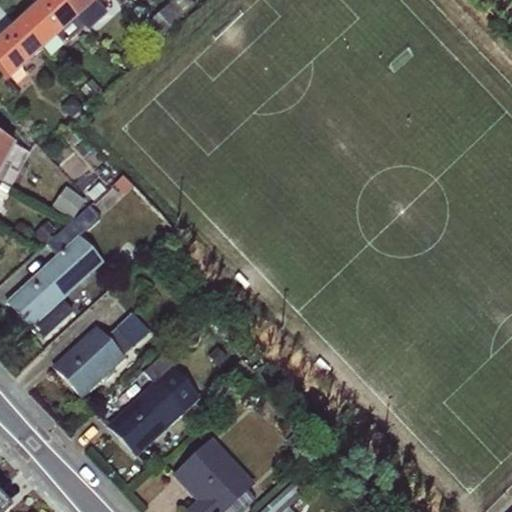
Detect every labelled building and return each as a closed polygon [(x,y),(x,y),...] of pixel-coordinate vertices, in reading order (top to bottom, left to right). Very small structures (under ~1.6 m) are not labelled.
[(76,20),(57,0),(40,0),(15,23),(41,51),(76,20)] [(97,0),(57,0),(76,20),(97,0)] [(41,51),(15,23),(0,36),(0,75),(7,82),(41,51)] [(0,171),(13,147),(0,139),(0,171)] [(99,219),(88,207),(44,245),(54,256),(2,304),(28,333),(42,341),(74,310),(65,299),(102,265),(78,238),(99,219)] [(93,328),(49,369),(78,401),(148,334),(129,315),(104,338),(93,328)] [(182,415),(153,383),(103,428),(133,460),(182,415)] [(183,511),(241,511),(254,500),(247,493),(254,486),(211,440),(169,478),(192,504),(183,511)] [(303,495),(292,482),(258,511),(291,511),(288,509),(303,495)]
